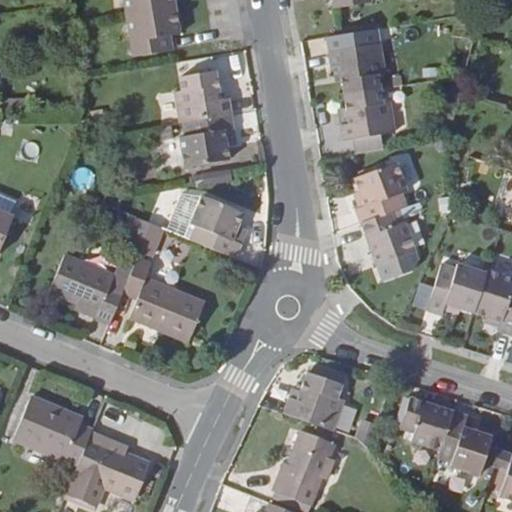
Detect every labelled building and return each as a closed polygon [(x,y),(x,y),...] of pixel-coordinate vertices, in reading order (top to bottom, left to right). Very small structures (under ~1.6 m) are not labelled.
[(119,0),(123,19),(172,11),(169,0),(119,0)] [(368,0),(327,0),(330,11),(369,5),(368,0)] [(172,11),(123,19),(129,59),(170,53),(168,39),(176,37),(172,11)] [(342,68),(347,98),(383,91),(380,76),(387,75),(382,45),(332,53),(334,68),(342,68)] [(181,123),(184,123),(231,115),(228,100),(220,101),(216,72),(180,78),(183,92),(176,93),(181,123)] [(385,105),(383,91),(347,98),(352,126),(344,128),(347,142),(356,141),(382,136),(397,134),(391,104),(385,105)] [(234,131),(231,115),(184,123),(186,138),(181,139),(186,169),(229,162),(224,133),(234,131)] [(385,151),(382,136),(356,141),(358,156),(385,151)] [(161,142),(167,172),(186,169),(181,139),(161,142)] [(362,225),(392,213),(407,207),(403,194),(408,192),(398,164),(357,180),(367,207),(357,210),(362,225)] [(26,193),(22,212),(36,215),(40,197),(26,193)] [(192,226),(203,200),(188,193),(177,219),(192,226)] [(191,242),(235,261),(241,245),(232,240),(242,214),(204,198),(203,200),(192,226),(197,228),(191,242)] [(0,251),(15,219),(0,212),(0,251)] [(392,213),(362,225),(378,267),(384,283),(414,271),(408,256),(416,252),(406,224),(397,227),(392,213)] [(138,220),(126,248),(140,254),(152,226),(138,220)] [(152,226),(140,254),(153,259),(164,231),(152,226)] [(114,277),(65,256),(49,293),(76,303),(99,313),(96,320),(110,326),(126,287),(131,275),(117,270),(114,277)] [(153,265),(138,258),(131,275),(126,287),(141,294),(130,320),(188,345),(205,305),(147,279),(153,265)] [(447,305),(476,314),(488,276),(458,266),(457,271),(443,266),(428,311),(443,316),(447,305)] [(511,280),(489,272),(488,276),(476,314),(504,323),(501,332),(511,335),(511,280)] [(420,282),(414,305),(426,309),(432,286),(420,282)] [(75,311),(96,320),(99,313),(76,303),(75,311)] [(294,391),(286,416),(335,433),(345,403),(339,400),(346,379),(348,371),(316,361),(314,367),(311,367),(305,385),(297,382),(294,391)] [(93,433),(94,430),(74,421),(77,415),(32,396),(14,441),(78,468),(93,433)] [(412,399),(402,428),(417,434),(413,442),(443,451),(455,414),(412,399)] [(485,465),(497,469),(502,452),(491,448),(494,439),(466,430),(470,419),(455,414),(440,459),(453,463),(452,467),(481,477),(485,465)] [(74,421),(83,425),(85,419),(77,415),(74,421)] [(371,452),(378,429),(365,425),(359,442),(371,452)] [(93,433),(78,468),(67,495),(95,507),(102,488),(135,501),(151,465),(105,445),(107,439),(93,433)] [(302,434),(297,446),(290,464),(286,462),(274,492),(312,507),(323,478),(329,480),(336,461),(341,449),(302,434)] [(511,454),(502,452),(497,469),(508,473),(501,497),(511,500),(511,454)]
